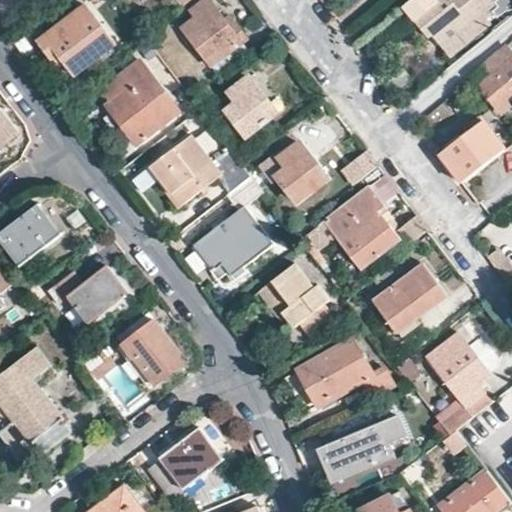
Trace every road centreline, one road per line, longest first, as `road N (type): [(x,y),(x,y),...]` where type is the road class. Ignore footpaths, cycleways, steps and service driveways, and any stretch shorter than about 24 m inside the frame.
road 1 (residential): [(276,0),(511,317)]
road 2 (residential): [(232,358),(66,143)]
road 3 (residential): [(232,358),(35,511)]
road 4 (residential): [(302,511),(232,358)]
